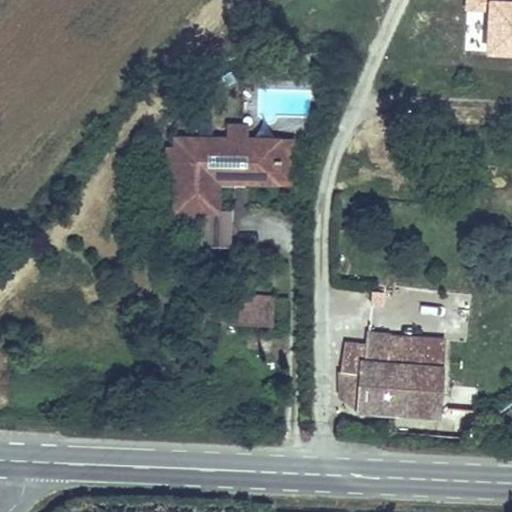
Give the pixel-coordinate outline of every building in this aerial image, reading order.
[(247,141),(248,126),(226,126),(225,141),(247,141)] [(225,141),(175,140),(175,212),(183,212),(200,213),(200,224),(200,249),(231,249),(232,212),(218,212),(218,187),(232,188),(232,183),(277,183),(277,141),(247,141),(225,141)] [(292,183),(292,141),(277,141),(277,183),(292,183)] [(200,224),(200,213),(183,212),(183,224),(200,224)] [(272,326),(274,297),(224,295),(221,324),(272,326)] [(349,343),(344,369),(363,370),(361,405),(440,410),(445,328),(374,322),(373,345),(349,343)] [(363,370),(344,369),(344,393),(361,405),(363,370)] [(511,398),(486,421),(511,424),(511,398)]
